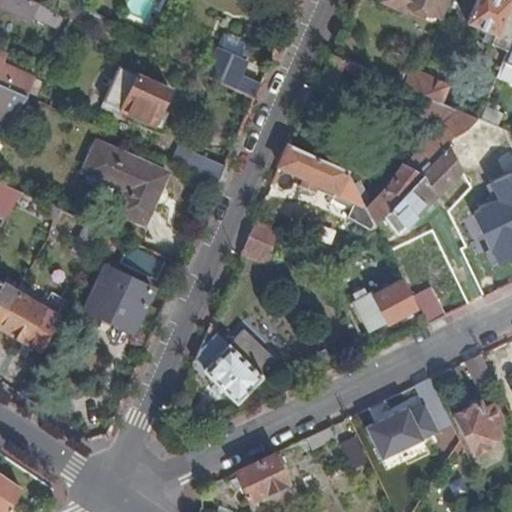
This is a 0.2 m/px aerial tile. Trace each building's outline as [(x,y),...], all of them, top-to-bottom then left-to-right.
[(0,9),(32,24),(37,14),(40,7),(24,0),(0,0),(3,1),(0,8),(0,9)] [(80,24),(84,13),(86,7),(68,0),(62,16),(76,22),(80,24)] [(427,17),(434,0),(380,0),(380,3),(402,13),(404,8),(426,18),(427,17)] [(439,23),(449,0),(434,0),(427,17),(439,23)] [(511,42),(511,0),(477,0),(467,24),(495,37),(492,45),(508,52),(511,42)] [(55,21),(57,14),(40,7),(37,14),(55,21)] [(80,24),(102,33),(107,23),(84,13),(80,24)] [(511,42),(508,52),(503,63),(511,66),(511,42)] [(255,100),(261,85),(245,78),(251,65),(221,52),(209,80),(255,100)] [(386,80),(329,55),(315,89),(331,96),(343,71),(382,89),(386,80)] [(0,87),(26,99),(33,80),(5,68),(8,60),(0,56),(0,87)] [(511,86),(511,66),(503,63),(496,80),(511,86)] [(155,126),(171,92),(120,69),(104,104),(155,126)] [(417,74),(412,72),(406,89),(431,100),(454,110),(458,102),(445,96),(449,88),(417,74)] [(0,117),(10,124),(26,99),(0,87),(0,117)] [(447,144),(471,135),(479,121),(478,121),(454,110),(431,100),(422,121),(442,130),(403,169),(401,168),(392,184),(367,210),(375,226),(389,213),(413,191),(410,188),(417,176),(424,179),(449,151),(452,148),(447,144)] [(479,121),(496,129),(500,117),(484,110),(479,121)] [(145,226),(167,175),(131,159),(131,158),(113,150),(113,151),(97,145),(84,174),(127,192),(117,215),(145,226)] [(347,171),(290,146),(280,168),(303,178),(300,187),(301,191),(311,195),(313,194),(317,184),(337,193),(336,196),(366,208),(347,171)] [(218,184),(224,169),(177,148),(171,163),(218,184)] [(461,171),(449,151),(424,179),(417,176),(410,188),(413,191),(389,213),(405,230),(433,202),(432,201),(461,171)] [(499,200),(474,212),(497,264),(511,257),(511,169),(490,179),(499,200)] [(0,219),(4,222),(11,210),(21,194),(0,184),(0,219)] [(102,244),(108,232),(87,223),(70,252),(88,263),(95,251),(102,244)] [(276,232),(256,223),(249,238),(273,249),(277,239),(276,232)] [(273,249),(249,238),(242,255),(267,266),(274,250),(273,249)] [(329,266),(323,273),(328,275),(331,277),(337,270),(329,266)] [(85,311),(131,333),(150,293),(105,271),(85,311)] [(366,297),(356,302),(351,305),(368,335),(388,324),(389,326),(415,311),(400,283),(374,297),(372,294),(366,297)] [(0,325),(17,295),(0,284),(0,325)] [(34,294),(22,287),(17,295),(0,325),(0,330),(40,354),(56,323),(38,313),(41,309),(29,302),(34,294)] [(428,327),(446,318),(430,288),(413,298),(428,327)] [(353,297),(356,302),(366,297),(363,292),(353,297)] [(228,347),(210,328),(194,363),(238,405),(278,364),(244,332),(228,347)] [(481,357),(466,364),(479,391),(494,384),(481,357)] [(430,381),(416,388),(432,421),(446,414),(430,381)] [(479,406),(455,419),(472,455),(491,446),(490,443),(499,439),(495,431),(500,428),(498,423),(500,422),(493,408),(483,413),(479,406)] [(379,411),(362,420),(382,462),(423,443),(407,411),(384,422),(379,411)] [(356,470),(371,463),(359,440),(344,446),(356,470)] [(274,456),(237,474),(250,503),(288,485),(274,456)] [(23,511),(12,505),(21,491),(0,477),(0,511),(23,511)]
